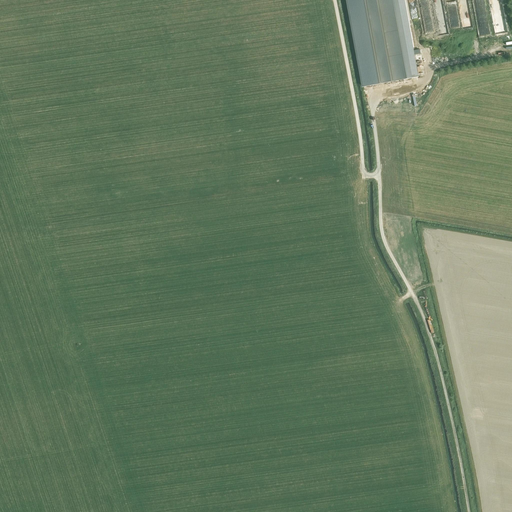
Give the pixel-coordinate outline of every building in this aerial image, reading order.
[(346,0),(363,87),(366,86),(369,86),(371,86),(420,77),(405,0),(346,0)] [(470,14),(468,0),(460,0),(463,15),(470,14)] [(475,0),(478,12),(484,11),(484,14),(488,13),(488,15),(491,15),(491,16),(494,16),(491,0),(475,0)] [(496,33),(496,20),(492,20),(487,20),(487,33),(496,33)] [(399,202),(390,208),(394,213),(402,206),(399,202)]
